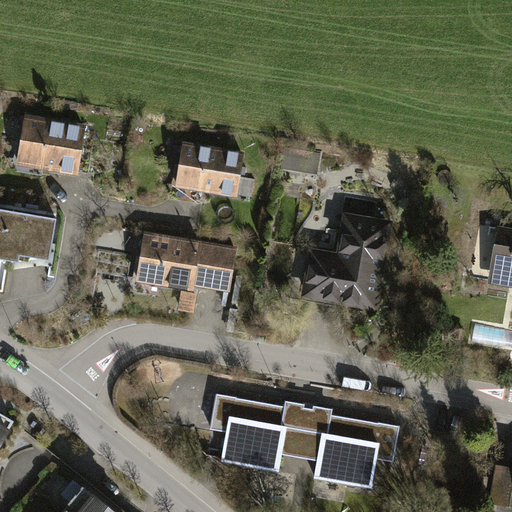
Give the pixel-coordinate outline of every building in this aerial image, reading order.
[(96,130),(26,118),(19,163),(89,174),(96,130)] [(243,154),(184,145),(178,185),(236,195),(236,193),(253,196),(255,179),(239,177),(243,154)] [(284,147),(281,169),(318,175),(321,153),(284,147)] [(57,219),(0,209),(0,258),(19,262),(20,255),(50,260),(57,219)] [(388,225),(348,218),(340,263),(313,259),(307,294),(374,305),(388,225)] [(511,230),(490,226),(487,247),(496,248),(493,268),(511,271),(511,272),(510,284),(511,284),(511,230)] [(236,249),(146,234),(138,279),(192,289),(193,283),(229,289),(236,249)] [(196,295),(184,293),(181,308),(194,310),(196,295)] [(287,407),(218,395),(212,428),(228,431),(223,460),(279,470),(282,452),(319,458),(316,477),(371,487),(376,457),(393,460),(399,427),(330,415),(331,410),(310,406),(288,402),(287,407)] [(0,443),(14,421),(0,413),(0,443)] [(511,464),(493,461),(486,504),(511,508),(511,464)] [(113,511),(83,487),(62,511),(113,511)]
